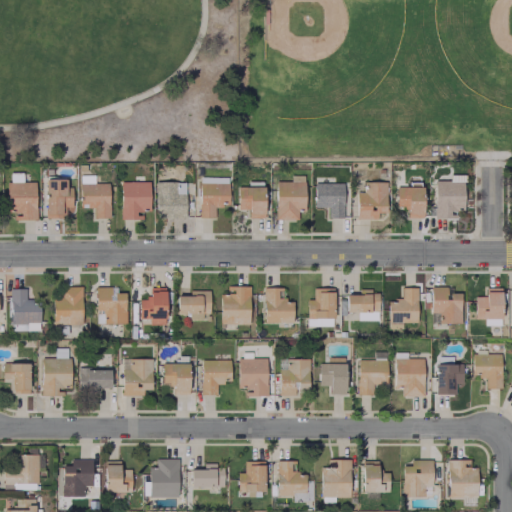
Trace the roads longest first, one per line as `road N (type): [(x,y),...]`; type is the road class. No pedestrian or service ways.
road 1 (residential): [(0,255),(511,259)]
road 2 (residential): [(0,423),(500,428)]
